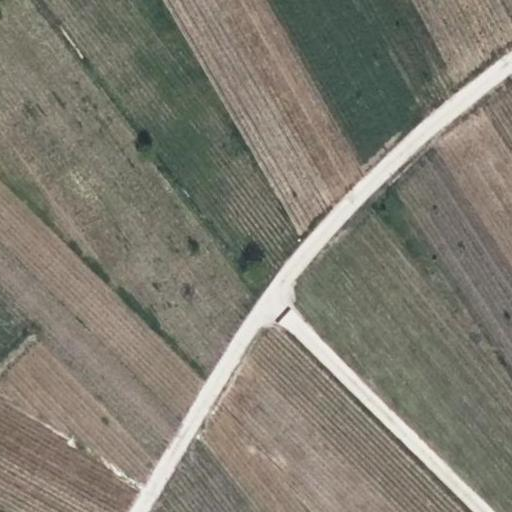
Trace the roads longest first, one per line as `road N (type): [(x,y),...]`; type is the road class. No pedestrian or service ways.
road 1 (track): [(139,511),(308,248),(430,127),(511,61)]
road 2 (track): [(483,511),(268,301)]
